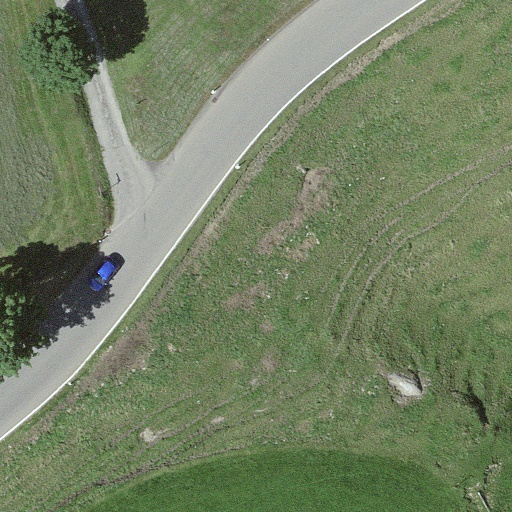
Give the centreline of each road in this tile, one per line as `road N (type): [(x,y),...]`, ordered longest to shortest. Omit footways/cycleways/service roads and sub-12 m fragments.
road 1 (tertiary): [(369,0),(281,73),(210,148),(66,331),(0,391)]
road 2 (track): [(61,0),(97,73),(143,230)]
